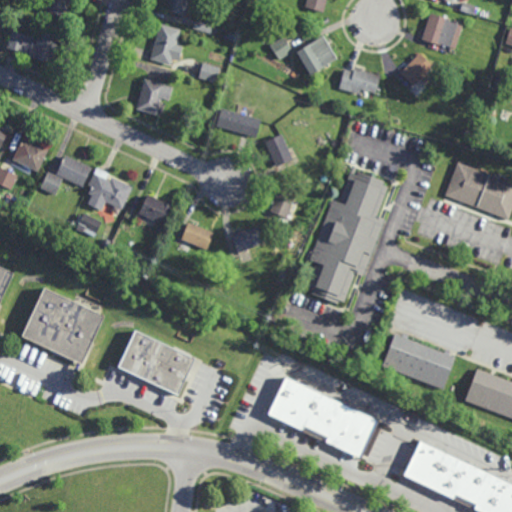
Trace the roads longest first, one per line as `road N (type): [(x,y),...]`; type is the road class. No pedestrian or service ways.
road 1 (tertiary): [(361,511),(245,462),(174,447),(78,454),(0,482)]
road 2 (residential): [(231,183),(0,75)]
road 3 (residential): [(120,0),(87,117)]
